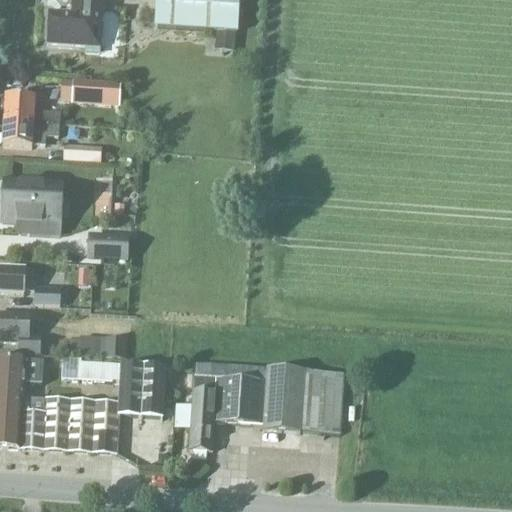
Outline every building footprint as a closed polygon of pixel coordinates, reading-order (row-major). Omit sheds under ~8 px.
[(48,14),(46,46),(86,49),(87,33),(99,33),(100,11),(103,11),(103,0),(71,0),(71,12),(66,15),(48,14)] [(155,0),(153,29),(235,34),(237,0),(155,0)] [(217,35),(215,51),(234,54),(236,37),(217,35)] [(121,87),(72,86),(71,108),(120,110),(121,87)] [(6,101),(4,127),(57,128),(57,130),(59,130),(59,118),(32,117),(33,102),(6,101)] [(57,128),(4,127),(3,150),(31,151),(32,149),(45,149),(45,141),(58,141),(59,130),(57,130),(57,128)] [(64,149),(64,163),(64,166),(101,167),(102,151),(64,149)] [(2,186),(0,217),(0,225),(48,228),(50,188),(2,186)] [(116,206),(116,216),(125,217),(126,207),(116,206)] [(89,240),(88,260),(127,263),(128,243),(89,240)] [(32,310),(57,311),(58,295),(32,294),(33,276),(0,274),(0,298),(21,299),(22,298),(32,298),(32,310)] [(18,358),(38,359),(38,343),(27,342),(28,321),(0,318),(0,346),(18,347),(18,358)] [(63,343),(62,359),(123,362),(125,362),(126,342),(81,339),(80,344),(63,343)] [(36,388),(38,367),(25,366),(25,364),(0,362),(0,449),(116,456),(118,423),(162,426),(166,374),(121,371),(120,384),(119,384),(118,406),(23,401),(24,387),(36,388)] [(77,366),(76,384),(112,386),(112,384),(119,384),(120,371),(121,371),(121,368),(77,366)] [(193,368),(193,381),(215,382),(214,393),(226,398),(224,427),(262,429),(261,433),(299,435),(340,438),(344,378),(303,375),(264,373),(264,372),(193,368)] [(215,382),(193,381),(189,454),(210,455),(212,426),(224,427),(226,398),(214,393),(215,382)]
